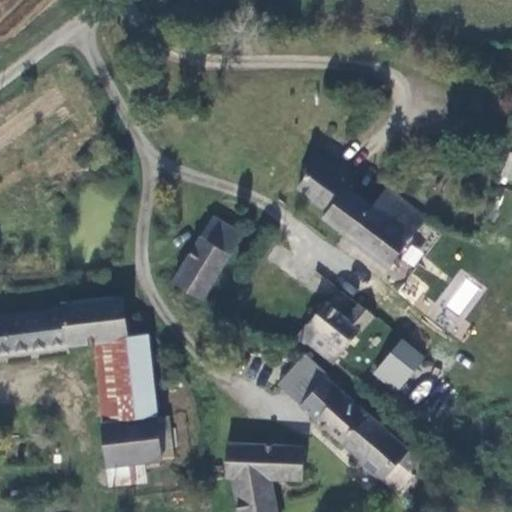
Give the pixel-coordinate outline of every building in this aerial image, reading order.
[(339,229),(361,201),(335,180),(340,174),(305,146),(296,157),(299,165),(289,178),(304,190),(303,192),(318,203),(313,209),(339,229)] [(511,184),(511,152),(508,151),(498,180),(511,184)] [(420,217),(375,183),(361,201),(339,229),(384,264),(420,217)] [(205,223),(193,242),(221,258),(232,241),(205,223)] [(221,258),(193,242),(168,285),(195,302),(221,258)] [(461,269),(427,311),(455,334),(489,292),(461,269)] [(414,305),(430,285),(412,272),(396,291),(414,305)] [(328,360),(366,311),(353,301),(344,313),(322,298),(305,321),(315,329),(306,341),(328,360)] [(0,316),(0,352),(89,344),(124,341),(115,302),(54,306),(54,312),(0,316)] [(315,329),(305,321),(293,336),(306,341),(315,329)] [(390,382),(418,348),(399,335),(371,368),(390,382)] [(96,419),(152,414),(145,339),(124,341),(89,344),(96,419)] [(302,355),(275,388),(360,460),(358,462),(379,479),(395,460),(405,469),(416,455),(324,377),(326,375),(302,355)] [(126,464),(168,460),(164,420),(153,421),(152,414),(96,419),(101,466),(126,464)] [(302,479),(302,470),(303,447),(227,445),(226,476),(234,477),(235,511),(276,511),(271,478),(302,479)] [(405,469),(395,460),(379,479),(394,492),(411,473),(405,469)] [(129,486),(126,464),(101,466),(103,488),(129,486)]
